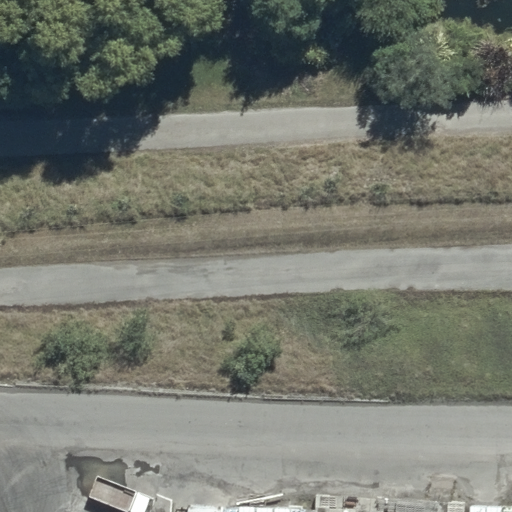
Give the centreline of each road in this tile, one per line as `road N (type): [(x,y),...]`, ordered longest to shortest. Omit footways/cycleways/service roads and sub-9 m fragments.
road 1 (track): [(511,115),(0,134)]
road 2 (track): [(511,274),(0,287)]
